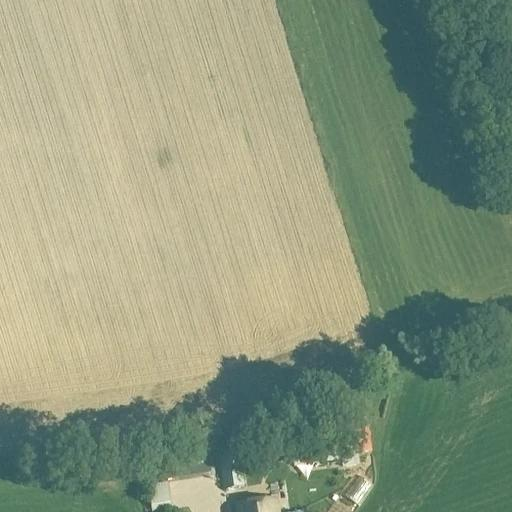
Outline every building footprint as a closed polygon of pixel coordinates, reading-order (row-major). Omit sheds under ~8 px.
[(342,421),(336,400),(321,404),(326,425),(342,421)] [(368,428),(355,429),(354,421),(342,423),(344,432),(334,433),(336,443),(291,449),(294,466),(342,460),(343,468),(358,466),(357,455),(372,453),(368,428)] [(218,454),(223,490),(244,487),(239,451),(218,454)] [(155,482),(212,473),(208,453),(152,462),(155,482)] [(168,483),(148,486),(152,511),(153,511),(172,509),(168,483)] [(278,511),(277,500),(237,506),(238,511),(278,511)]
